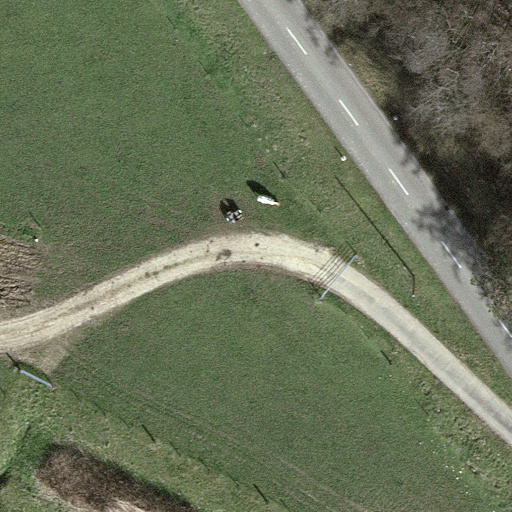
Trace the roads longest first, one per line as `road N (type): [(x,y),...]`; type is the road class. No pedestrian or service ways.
road 1 (track): [(0,344),(34,340),(216,261),(287,268),(330,282),(392,320),(511,426)]
road 2 (unclassified): [(511,337),(265,0)]
